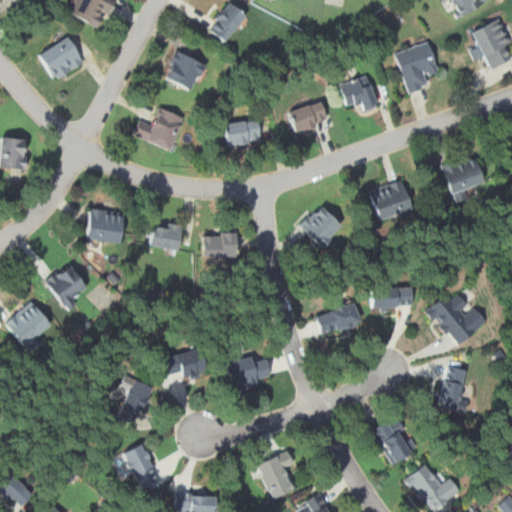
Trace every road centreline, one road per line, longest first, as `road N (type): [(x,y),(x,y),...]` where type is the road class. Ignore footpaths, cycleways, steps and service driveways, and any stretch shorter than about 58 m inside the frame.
road 1 (residential): [(0,62),(84,150),(134,176),(191,189),(261,187),(511,97)]
road 2 (residential): [(261,187),(291,338),(346,460),(384,511)]
road 3 (residential): [(0,247),(31,225),(84,150),(159,0)]
road 4 (residential): [(393,371),(319,408),(194,438)]
